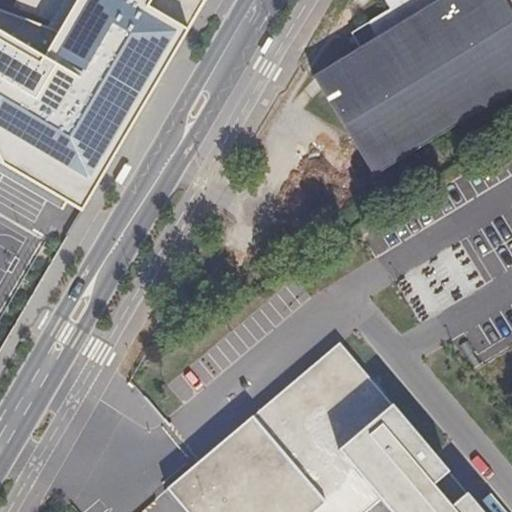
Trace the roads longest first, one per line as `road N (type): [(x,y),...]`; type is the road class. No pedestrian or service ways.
road 1 (secondary): [(0,472),(271,0)]
road 2 (secondary): [(244,0),(0,419)]
